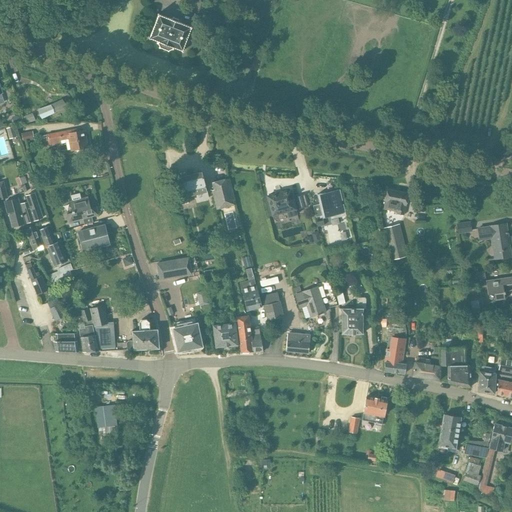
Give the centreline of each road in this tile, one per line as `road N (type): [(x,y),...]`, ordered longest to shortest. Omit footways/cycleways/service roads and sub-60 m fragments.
road 1 (unclassified): [(511,176),(206,111),(88,69)]
road 2 (unclassified): [(169,367),(332,367),(511,411)]
road 3 (residential): [(169,367),(103,100),(88,69)]
road 4 (track): [(212,363),(231,459),(292,455),(422,476)]
road 5 (tertiary): [(0,353),(169,367)]
road 6 (tertiary): [(141,511),(169,367)]
